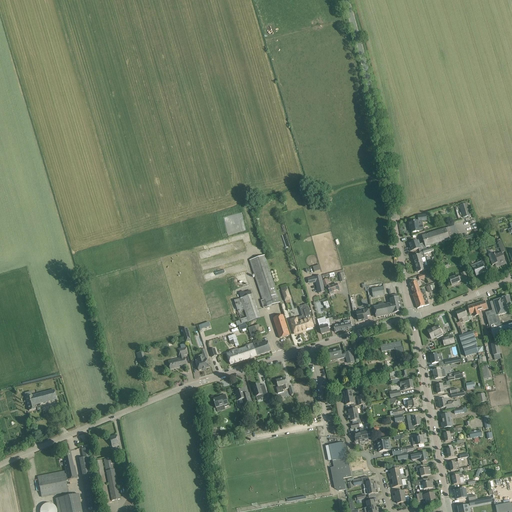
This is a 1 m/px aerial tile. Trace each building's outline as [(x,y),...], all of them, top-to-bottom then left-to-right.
[(460,206),(463,218),(471,216),(467,204),(460,206)] [(412,233),(419,232),(419,230),(423,229),(422,226),(418,226),(417,221),(409,223),(410,227),(411,227),(412,233)] [(426,247),(459,237),(456,225),(422,236),(424,243),(426,247)] [(419,251),(419,252),(426,250),(426,249),(426,247),(424,243),(420,245),(418,241),(409,244),(411,248),(409,249),(410,252),(419,249),(419,251)] [(420,255),(413,257),(414,261),(413,262),(414,265),(426,261),(424,254),(432,252),(431,248),(426,250),(419,252),(420,255)] [(506,264),(502,253),(495,256),(494,253),(488,255),(492,266),(495,265),(496,268),(498,267),(498,266),(501,265),(502,266),(506,264)] [(263,308),(280,303),(264,256),(250,260),(263,300),(261,301),(263,308)] [(478,263),(472,266),(473,269),(474,269),(476,276),(480,274),(480,273),(485,271),(483,266),(486,264),(485,261),(483,257),(480,258),(482,262),(478,263)] [(418,272),(425,270),(428,269),(426,261),(414,265),(415,268),(416,269),(417,269),(418,272)] [(425,274),(418,276),(420,280),(426,278),(426,277),(434,274),(433,271),(425,274)] [(458,275),(449,279),(452,286),(456,284),(456,283),(460,281),(460,279),(463,278),(464,280),(467,278),(465,272),(461,274),(462,275),(459,276),(458,275)] [(308,279),(309,283),(317,280),(319,285),(317,286),(318,294),(325,292),(321,276),(308,279)] [(327,281),(325,282),(323,282),(325,285),(327,290),(328,290),(330,294),(334,293),(334,291),(339,289),(337,284),(329,287),(327,281)] [(412,291),(419,289),(417,281),(410,283),(412,291)] [(373,297),(385,295),(384,287),(371,289),(373,297)] [(417,309),(429,305),(427,300),(424,301),(421,294),(419,289),(412,291),(413,295),(417,309)] [(389,296),(391,303),(374,307),(376,318),(402,312),(399,298),(398,298),(397,294),(389,296)] [(511,304),(509,296),(500,299),(503,308),(504,308),(505,313),(508,312),(506,307),(511,304)] [(503,308),(500,299),(490,303),(493,311),(486,313),(491,331),(492,331),(495,341),(495,340),(502,338),(502,339),(502,338),(509,336),(510,337),(510,336),(511,334),(511,324),(507,326),(506,326),(507,326),(502,328),(498,316),(505,313),(504,308),(503,308)] [(487,309),(485,301),(476,304),(478,312),(487,309)] [(478,312),(476,304),(468,306),(470,311),(470,314),(474,313),(475,316),(479,315),(478,312)] [(306,331),(306,330),(314,327),(313,325),(311,318),(312,318),(309,312),(311,311),(310,308),(308,309),(307,305),(300,308),(303,316),(302,317),(303,321),(298,322),(297,318),(290,320),(291,325),(295,335),(306,331)] [(357,313),(358,321),(365,319),(365,320),(368,320),(367,316),(370,316),(369,309),(365,310),(365,311),(357,313)] [(464,334),(462,328),(462,327),(461,323),(469,320),(465,310),(456,313),(459,320),(460,322),(457,324),(461,335),(464,334)] [(273,319),(280,339),(290,335),(283,315),(273,319)] [(325,317),(317,320),(322,334),(330,332),(329,329),(331,328),(330,325),(329,319),(326,319),(325,317)] [(350,320),(345,321),(346,324),(334,326),(335,332),(352,329),(350,320)] [(201,329),(210,326),(209,322),(199,326),(200,331),(202,330),(201,329)] [(248,328),(251,335),(254,334),(255,335),(265,332),(263,327),(260,328),(259,325),(248,328)] [(438,326),(428,331),(432,339),(436,337),(437,339),(443,335),(438,326)] [(472,332),(459,337),(466,357),(478,353),(476,342),(472,332)] [(454,343),(452,336),(443,339),(444,346),(454,343)] [(253,346),(253,345),(256,356),(271,351),(268,341),(253,346)] [(382,351),(393,349),(395,349),(397,359),(404,357),(403,347),(402,347),(401,342),(392,343),(392,344),(383,346),(383,345),(381,346),(382,351)] [(491,344),(493,356),(500,354),(501,354),(499,343),(497,343),(491,344)] [(241,361),(256,356),(253,345),(237,350),(241,361)] [(187,348),(178,350),(179,356),(180,359),(168,361),(170,369),(187,366),(186,358),(184,358),(183,355),(188,354),(187,348)] [(345,354),(341,355),(340,349),(329,351),(329,352),(326,352),(328,362),(346,357),(348,363),(354,362),(351,352),(345,353),(345,354)] [(231,365),(241,361),(237,350),(227,354),(231,365)] [(136,353),(138,362),(145,360),(143,352),(136,353)] [(430,356),(432,364),(439,363),(438,358),(442,357),(441,354),(437,355),(437,354),(430,356)] [(203,355),(197,357),(198,360),(196,360),(196,363),(199,371),(209,368),(207,359),(204,360),(204,358),(203,355)] [(433,371),(435,379),(442,378),(446,377),(444,369),(442,369),(433,371)] [(397,371),(390,373),(391,381),(393,380),(399,379),(397,371)] [(450,377),(448,377),(448,381),(463,378),(462,372),(454,374),(454,376),(450,377)] [(287,384),(285,378),(276,381),(278,387),(284,385),(285,390),(288,389),(287,384)] [(406,382),(400,383),(400,387),(403,386),(403,391),(414,389),(412,381),(406,382)] [(436,386),(438,394),(444,393),(443,389),(447,388),(447,384),(443,385),(443,384),(436,386)] [(259,385),(257,386),(257,385),(253,386),(254,387),(253,387),(256,397),(261,396),(262,399),(267,397),(264,386),(260,388),(259,385)] [(344,399),(353,397),(352,391),(353,391),(353,388),(347,389),(347,392),(342,393),(342,397),(343,397),(344,399)] [(249,393),(245,394),(244,389),(239,391),(238,390),(236,391),(236,392),(235,392),(238,401),(243,400),(245,407),(252,404),(249,393)] [(56,400),(54,390),(26,397),(29,411),(35,409),(34,405),(56,400)] [(229,406),(226,395),(221,396),(221,397),(213,400),(216,408),(224,406),(224,408),(229,406)] [(406,401),(407,404),(408,409),(417,407),(417,406),(418,406),(417,403),(416,403),(415,399),(410,400),(406,401)] [(447,399),(439,400),(439,402),(440,404),(441,409),(445,408),(446,410),(456,408),(456,407),(455,401),(448,403),(447,399)] [(84,421),(97,416),(94,410),(81,415),(84,421)] [(358,414),(347,417),(348,419),(350,419),(351,422),(352,421),(353,425),(355,424),(359,423),(360,423),(361,423),(360,420),(359,420),(358,414)] [(442,424),(443,428),(452,426),(451,422),(451,419),(452,419),(451,416),(450,416),(450,414),(442,416),(443,424),(442,424)] [(419,418),(413,419),(409,420),(409,423),(408,423),(409,431),(415,430),(414,427),(421,425),(419,418)] [(463,426),(452,428),(453,432),(450,433),(444,434),(445,442),(451,441),(450,436),(456,435),(455,432),(457,432),(457,433),(464,432),(463,426)] [(360,429),(361,433),(363,443),(365,442),(365,443),(369,442),(367,432),(364,433),(363,429),(360,429)] [(481,430),(469,432),(470,438),(482,436),(481,430)] [(360,443),(363,443),(361,433),(355,434),(356,440),(354,440),(355,444),(360,443),(360,444),(360,443)] [(116,435),(109,437),(112,447),(119,445),(116,435)] [(424,444),(423,436),(416,437),(416,438),(412,439),(413,446),(417,445),(424,444)] [(389,441),(377,443),(378,446),(378,447),(378,448),(378,449),(379,452),(391,450),(389,441)] [(332,445),(329,445),(332,460),(334,467),(334,468),(331,469),(334,488),(339,491),(342,491),(345,490),(346,490),(344,480),(343,478),(352,477),(350,470),(345,442),(332,445)] [(453,449),(447,450),(448,458),(454,456),(458,456),(457,451),(456,448),(453,449)] [(70,451),(62,453),(65,468),(73,466),(70,451)] [(415,455),(411,456),(412,461),(421,459),(421,462),(427,461),(427,460),(428,460),(427,457),(426,453),(420,454),(419,454),(418,453),(415,455)] [(83,458),(79,459),(84,482),(93,481),(94,480),(89,457),(83,458)] [(104,459),(112,500),(121,499),(113,458),(104,459)] [(93,462),(101,503),(109,501),(102,460),(93,462)] [(451,471),(460,470),(458,462),(449,463),(451,471)] [(426,469),(425,465),(416,467),(417,472),(420,472),(421,477),(431,475),(430,468),(426,469)] [(64,472),(37,477),(41,497),(68,492),(66,480),(77,478),(75,466),(73,466),(65,468),(66,474),(64,474),(64,472)] [(454,485),(464,483),(463,474),(452,476),(454,485)] [(428,489),(433,488),(432,481),(428,482),(428,479),(415,481),(416,486),(423,485),(423,490),(428,489)] [(401,480),(393,482),(393,485),(391,485),(391,488),(403,486),(401,480)] [(84,482),(83,482),(88,509),(97,507),(93,481),(84,482)] [(364,483),(364,485),(363,485),(364,490),(367,489),(376,487),(376,485),(377,485),(376,481),(364,483)] [(465,490),(455,492),(456,500),(463,499),(462,494),(466,493),(465,490)] [(420,500),(426,499),(427,503),(436,501),(434,493),(426,495),(425,493),(418,494),(418,495),(415,496),(416,503),(420,503),(420,500)] [(81,511),(78,494),(56,499),(58,511),(81,511)] [(407,502),(406,502),(405,497),(394,499),(394,501),(397,501),(397,504),(401,503),(402,506),(408,505),(407,502)] [(492,497),(469,501),(470,506),(492,502),(492,497)] [(40,511),(56,511),(50,502),(39,509),(40,511)] [(496,511),(511,511),(511,505),(511,502),(495,505),(496,511)]
